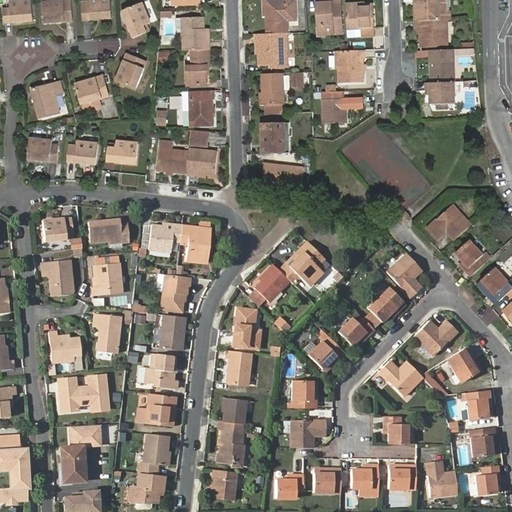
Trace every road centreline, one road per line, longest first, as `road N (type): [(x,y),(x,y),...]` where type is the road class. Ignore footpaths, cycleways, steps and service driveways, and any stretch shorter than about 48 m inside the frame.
road 1 (residential): [(45,511),(19,196)]
road 2 (residential): [(185,511),(204,325),(243,246),(230,214)]
road 3 (residential): [(230,214),(237,191),(231,0)]
road 4 (residential): [(230,214),(82,192),(19,196)]
road 5 (residential): [(449,284),(344,390),(342,424),(352,442)]
road 6 (residential): [(19,196),(10,130),(19,55)]
